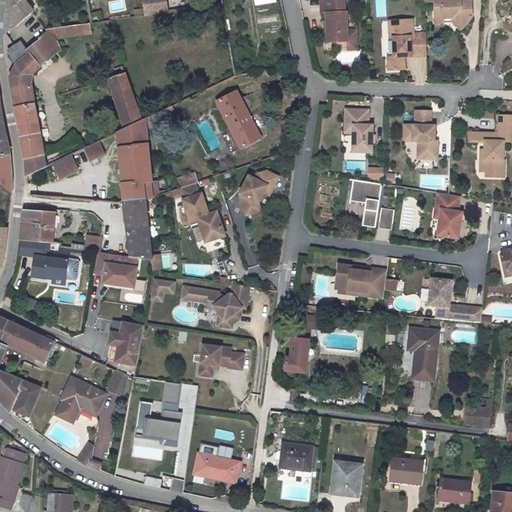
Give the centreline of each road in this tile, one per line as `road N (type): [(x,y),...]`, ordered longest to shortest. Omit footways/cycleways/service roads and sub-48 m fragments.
road 1 (residential): [(291,0),(311,100),(250,511)]
road 2 (residential): [(0,414),(93,478),(240,511)]
road 3 (tertiary): [(0,288),(18,162),(0,59)]
road 4 (unknown): [(17,206),(104,206),(122,248)]
